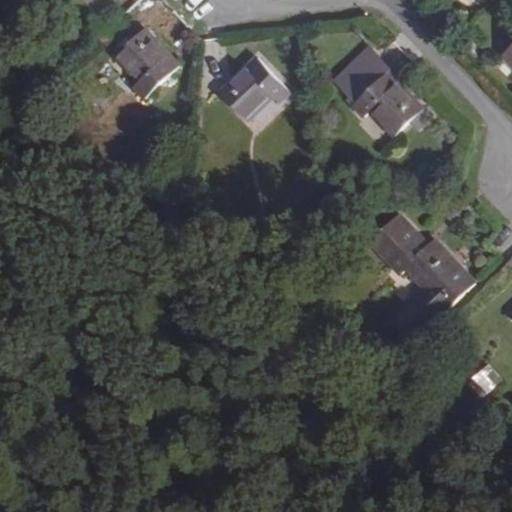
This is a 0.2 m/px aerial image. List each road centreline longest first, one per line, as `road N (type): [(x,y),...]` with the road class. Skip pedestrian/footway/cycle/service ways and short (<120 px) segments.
road 1 (residential): [(511,160),(504,141),(378,3)]
road 2 (residential): [(227,0),(248,18),(378,3)]
